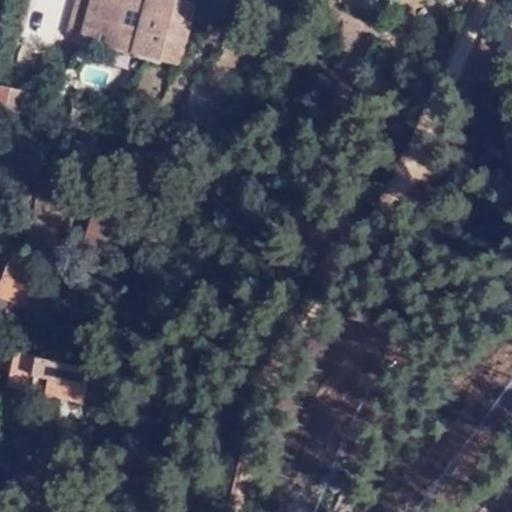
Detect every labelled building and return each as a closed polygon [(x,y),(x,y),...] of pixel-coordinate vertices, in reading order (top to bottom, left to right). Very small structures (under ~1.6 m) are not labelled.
[(78,0),(68,35),(181,66),(198,3),(187,0),(78,0)] [(0,105),(19,111),(24,93),(0,86),(0,105)] [(105,258),(120,220),(92,207),(82,228),(93,234),(87,251),(105,258)] [(0,278),(0,315),(2,317),(6,307),(10,307),(13,299),(25,302),(37,261),(9,251),(0,278)] [(82,403),(90,368),(17,351),(9,385),(82,403)]
